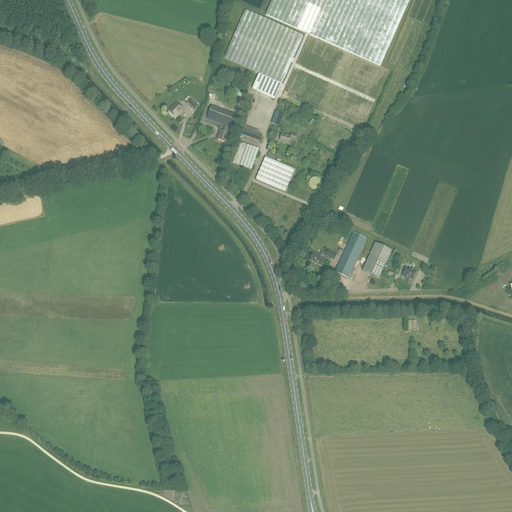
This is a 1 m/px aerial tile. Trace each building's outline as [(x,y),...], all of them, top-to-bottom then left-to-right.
[(408,0),(272,0),(266,15),(310,35),(283,93),(327,113),(363,129),(389,70),(379,66),(408,0)] [(274,99),(303,35),(245,10),(224,58),(259,73),(252,89),(274,99)] [(246,85),(248,81),(236,75),(234,80),(246,85)] [(243,90),(228,84),(225,91),(240,97),(243,90)] [(197,106),(190,98),(186,102),(194,110),(197,106)] [(176,102),(168,110),(176,118),(184,110),(176,102)] [(206,119),(221,125),(218,133),(219,132),(220,133),(217,140),(224,142),(234,117),(211,108),(206,119)] [(276,112),(272,123),(277,125),(281,114),(276,112)] [(358,127),(347,122),(344,128),(355,133),(358,127)] [(262,135),(257,133),(258,130),(244,125),(241,135),(248,137),(260,141),(262,135)] [(291,134),(290,137),(282,134),(279,141),(289,144),(289,143),(294,145),(297,135),(291,134)] [(239,165),(251,169),(258,148),(246,144),(245,148),(239,165)] [(291,183),(296,170),(267,158),(257,181),(287,193),(291,183)] [(322,186),(322,184),(322,182),(322,181),(320,179),(318,178),(316,177),(315,177),(313,177),(312,178),(311,179),(309,180),(309,181),(308,182),(308,184),(309,186),(309,187),(310,189),(311,190),(312,190),(314,191),(315,191),(316,191),(318,190),(320,189),(321,188),(322,187),(322,186)] [(348,278),(366,239),(352,233),(334,272),(348,278)] [(362,272),(378,279),(391,251),(374,244),(362,272)] [(328,250),(326,254),(325,256),(328,257),(334,260),(337,254),(328,250)] [(321,266),(324,259),(326,260),(328,257),(325,256),(326,254),(322,252),(320,256),(312,253),(309,260),(321,266)] [(406,278),(411,281),(415,273),(405,269),(401,277),(406,279),(406,278)]
